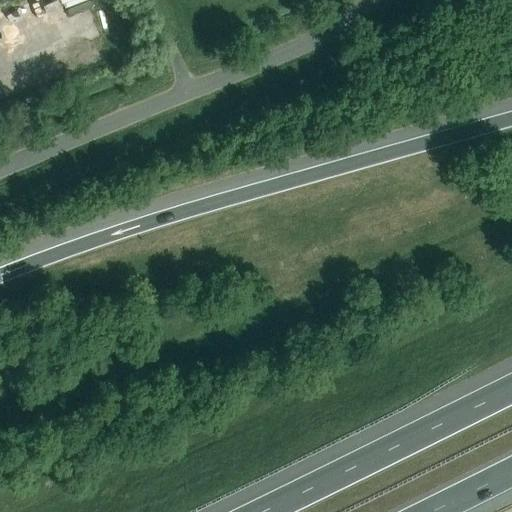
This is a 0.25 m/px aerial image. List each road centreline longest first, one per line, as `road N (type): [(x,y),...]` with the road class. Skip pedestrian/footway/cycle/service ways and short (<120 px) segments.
road 1 (motorway): [(511,120),(0,275)]
road 2 (unclassified): [(0,173),(321,43),(380,0)]
road 3 (motorway): [(511,385),(259,511)]
